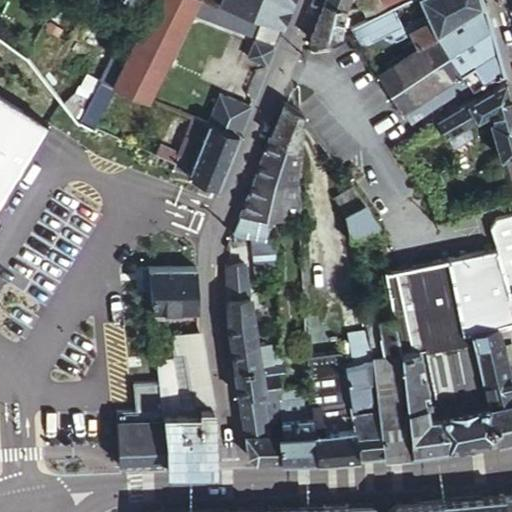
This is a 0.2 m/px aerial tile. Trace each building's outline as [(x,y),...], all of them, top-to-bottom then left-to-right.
[(97,0),(85,20),(107,33),(121,13),(136,22),(149,0),(97,0)] [(155,0),(138,36),(114,87),(152,101),(191,12),(196,0),(155,0)] [(212,0),(196,0),(191,12),(207,18),(214,1),(212,0)] [(258,17),(266,20),(282,26),(292,0),(222,0),(222,4),(258,17)] [(348,11),(350,0),(324,0),(323,5),(348,11)] [(401,4),(398,0),(385,0),(386,1),(389,6),(390,10),(396,7),(401,4)] [(483,2),(482,0),(421,0),(426,7),(428,13),(422,16),(424,20),(411,27),(414,31),(420,42),(483,2)] [(258,17),(222,4),(214,1),(207,18),(252,34),(258,17)] [(376,70),(400,111),(497,49),(483,2),(420,42),(377,70),(376,70)] [(323,5),(309,38),(327,41),(343,38),(348,11),(323,5)] [(390,10),(379,15),(364,23),(375,41),(392,32),(397,41),(414,31),(411,27),(424,20),(422,16),(406,24),(396,7),(390,10)] [(123,44),(130,33),(136,22),(121,13),(107,33),(123,44)] [(282,26),(266,20),(257,39),(264,41),(275,45),(282,26)] [(353,29),(354,31),(364,48),(375,41),(364,23),(353,29)] [(123,44),(101,82),(114,87),(138,36),(130,33),(123,44)] [(275,45),(264,41),(236,96),(252,103),(275,45)] [(406,122),(457,90),(501,63),(497,49),(400,111),(406,122)] [(461,98),(503,72),(501,63),(457,90),(461,98)] [(511,152),(511,102),(506,79),(467,101),(477,119),(489,112),(493,119),(489,121),(499,156),(511,152)] [(98,87),(84,114),(94,119),(108,92),(98,87)] [(0,198),(46,123),(0,95),(0,198)] [(228,113),(245,119),(252,103),(236,96),(228,113)] [(477,119),(467,101),(436,119),(446,136),(477,119)] [(283,103),(278,116),(300,142),(300,122),(299,115),(283,103)] [(228,113),(214,107),(208,122),(239,134),(245,119),(228,113)] [(300,142),(278,116),(266,144),(299,156),(300,142)] [(200,142),(208,122),(199,119),(191,138),(200,142)] [(218,186),(239,134),(208,122),(200,142),(187,174),(218,186)] [(180,155),(177,162),(175,169),(187,174),(200,142),(191,138),(186,136),(180,155)] [(299,156),(266,144),(237,216),(254,216),(269,216),(299,215),(297,183),(299,156)] [(177,162),(180,155),(167,149),(163,151),(160,155),(177,162)] [(511,152),(499,156),(507,185),(511,184),(511,152)] [(365,204),(350,184),(333,198),(345,213),(365,204)] [(365,204),(345,213),(351,239),(380,235),(377,224),(365,204)] [(237,216),(232,231),(240,235),(248,239),(255,228),(254,216),(237,216)] [(267,229),(269,216),(254,216),(255,228),(248,239),(266,240),(267,229)] [(237,246),(240,235),(232,231),(227,244),(237,246)] [(276,239),(266,240),(248,239),(256,275),(278,273),(276,239)] [(511,324),(511,288),(510,289),(501,260),(499,254),(497,247),(449,258),(451,264),(454,274),(465,316),(470,335),(497,328),(511,324)] [(438,413),(446,445),(495,435),(470,335),(465,316),(454,274),(451,264),(449,258),(386,272),(393,322),(397,353),(415,350),(422,349),(423,354),(435,402),(438,413)] [(257,339),(258,337),(244,260),(225,261),(227,324),(230,344),(257,339)] [(198,306),(196,264),(148,266),(152,310),(198,306)] [(383,451),(410,448),(397,353),(393,322),(365,326),(367,343),(368,350),(383,451)] [(200,328),(175,329),(175,346),(175,347),(184,347),(203,347),(200,328)] [(495,435),(511,430),(511,387),(497,328),(470,335),(495,435)] [(234,367),(263,362),(268,361),(273,360),(272,351),(271,343),(259,344),(258,337),(257,339),(230,344),(234,367)] [(368,350),(367,343),(351,345),(352,352),(368,350)] [(175,347),(175,346),(169,352),(156,352),(157,361),(165,360),(167,387),(169,406),(185,407),(186,399),(184,347),(175,347)] [(203,347),(184,347),(186,399),(212,399),(212,394),(210,382),(203,347)] [(274,360),(283,359),(283,349),(272,351),(273,360),(274,360)] [(415,350),(432,414),(438,413),(435,402),(423,354),(422,349),(415,350)] [(383,451),(368,350),(352,352),(341,354),(347,393),(356,454),(383,451)] [(415,350),(397,353),(410,448),(446,445),(438,413),(432,414),(415,350)] [(341,354),(309,357),(313,397),(347,393),(341,354)] [(284,369),(283,359),(274,360),(273,360),(274,365),(269,366),(268,361),(263,362),(264,372),(278,370),(284,369)] [(157,361),(159,383),(159,387),(167,387),(165,360),(157,361)] [(264,372),(263,362),(234,367),(238,393),(265,391),(264,372)] [(280,393),(278,370),(264,372),(265,391),(265,394),(280,393)] [(120,463),(165,462),(161,416),(159,387),(159,383),(134,385),(136,410),(115,412),(115,419),(116,430),(117,436),(120,463)] [(165,462),(213,460),(213,409),(212,399),(186,399),(185,407),(169,406),(167,387),(159,387),(161,416),(165,462)] [(238,393),(243,432),(269,430),(267,413),(265,394),(265,391),(238,393)] [(280,393),(265,394),(267,413),(282,412),(281,403),(280,393)] [(290,393),(280,393),(281,403),(291,402),(291,397),(290,393)] [(347,393),(313,397),(315,418),(317,457),(356,454),(347,393)] [(315,418),(313,397),(291,397),(291,402),(291,412),(292,418),(315,418)] [(282,412),(291,412),(291,402),(281,403),(282,412)] [(269,430),(278,430),(284,430),(283,419),(282,412),(267,413),(269,430)] [(307,457),(317,457),(315,418),(292,418),(283,419),(284,430),(278,430),(280,458),(307,457)] [(278,430),(269,430),(243,432),(246,451),(255,459),(280,458),(278,430)] [(504,511),(503,486),(478,488),(478,511),(504,511)] [(478,511),(478,488),(443,489),(442,511),(478,511)] [(442,511),(443,489),(397,492),(390,501),(390,511),(442,511)] [(347,511),(373,511),(374,494),(361,495),(347,496),(347,511)] [(324,511),(325,496),(298,501),(298,511),(324,511)] [(347,511),(347,496),(325,496),(324,511),(347,511)] [(279,511),(279,501),(265,502),(256,502),(256,511),(279,511)] [(298,511),(298,501),(279,501),(279,511),(298,511)] [(256,511),(256,502),(213,505),(213,511),(256,511)]
